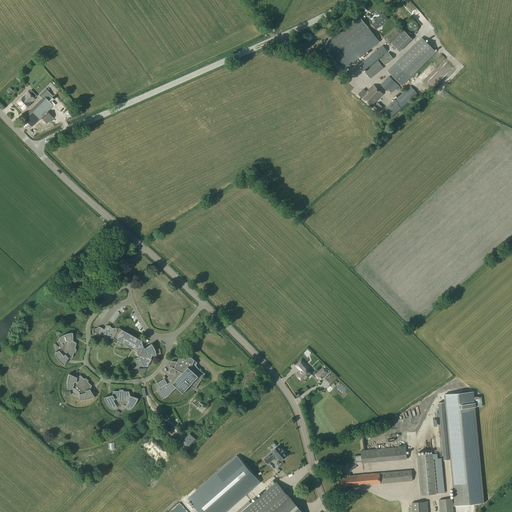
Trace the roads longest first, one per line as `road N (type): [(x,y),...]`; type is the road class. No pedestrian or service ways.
road 1 (tertiary): [(329,511),(282,385),(33,147)]
road 2 (tertiary): [(33,147),(355,0)]
road 3 (unknown): [(280,36),(375,83),(385,97),(385,124)]
